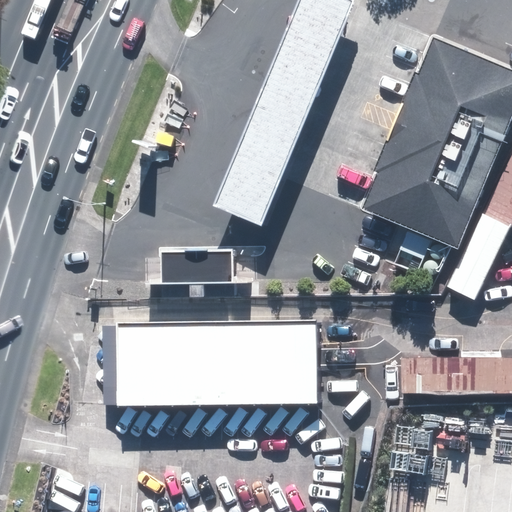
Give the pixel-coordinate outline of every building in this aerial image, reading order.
[(361,0),(306,0),(222,203),(269,222),(361,0)] [(369,209),(465,248),(511,130),(511,65),(438,36),(369,209)] [(511,223),(511,148),(450,283),(479,296),(511,223)] [(238,248),(167,249),(167,270),(168,282),(238,281),(238,269),(238,248)] [(327,398),(325,318),(123,323),(125,403),(321,399),(327,398)] [(511,351),(404,353),(404,390),(511,389),(511,351)]
